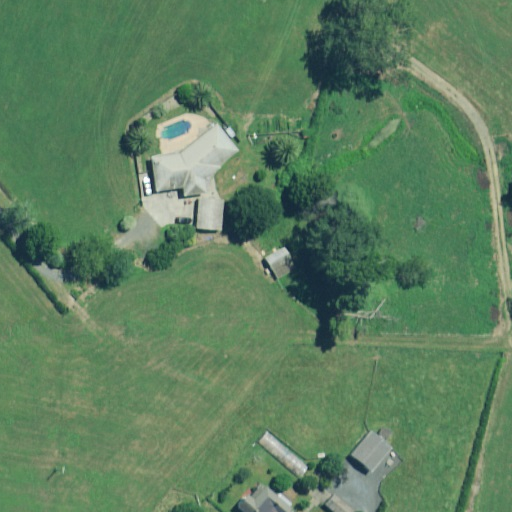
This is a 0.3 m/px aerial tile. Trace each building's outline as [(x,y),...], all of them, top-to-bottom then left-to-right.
[(235,150),(214,125),(179,154),(150,158),(154,191),(181,188),(182,196),(204,193),(202,180),(235,150)] [(222,201),(198,199),(196,229),(220,231),(222,201)] [(296,269),(284,248),(265,259),(276,280),(296,269)] [(267,432),(258,442),(297,476),(306,466),(267,432)] [(389,449),(369,432),(350,455),(369,472),(389,449)] [(275,497),(260,485),(248,498),(245,495),(235,507),(240,511),(289,511),(286,509),(289,506),(276,496),(275,497)] [(352,511),(333,496),(324,506),(331,511),(352,511)]
